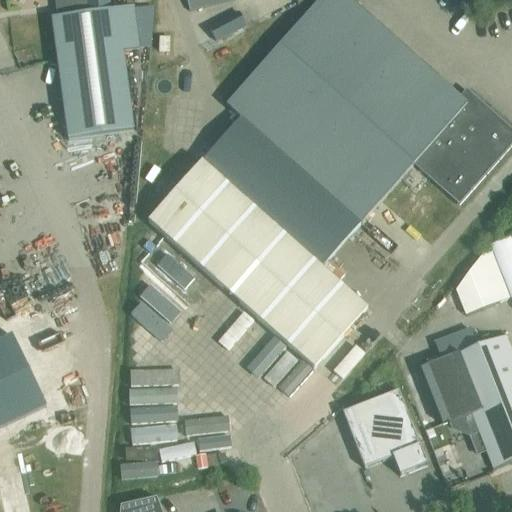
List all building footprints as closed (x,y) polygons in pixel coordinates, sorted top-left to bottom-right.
[(48,0),(50,7),(57,6),(59,21),(112,12),(109,0),(48,0)] [(150,224),(316,372),(369,312),(322,271),(361,227),(362,227),(415,168),(460,207),(511,148),(511,131),(467,92),(459,102),(344,0),(322,0),(227,107),(242,120),(150,224)] [(192,0),(179,0),(185,15),(196,11),(192,0)] [(112,12),(59,21),(64,60),(58,61),(68,140),(133,132),(123,52),(139,50),(134,9),(112,12)] [(204,23),(208,40),(238,33),(234,16),(204,23)] [(170,36),(161,36),(161,51),(170,51),(170,36)] [(511,89),(509,87),(503,95),(511,101),(511,89)] [(481,260),(454,297),(465,322),(511,301),(511,242),(490,251),(492,257),(481,260)] [(427,369),(450,426),(473,417),(494,472),(511,465),(511,352),(506,338),(459,356),(427,369)] [(5,341),(0,343),(0,404),(28,392),(5,341)] [(399,394),(344,415),(365,471),(394,460),(401,478),(428,468),(399,394)] [(121,508),(120,511),(161,511),(155,495),(121,508)]
